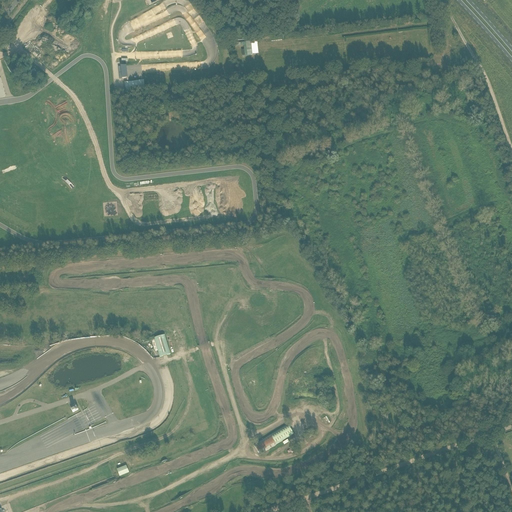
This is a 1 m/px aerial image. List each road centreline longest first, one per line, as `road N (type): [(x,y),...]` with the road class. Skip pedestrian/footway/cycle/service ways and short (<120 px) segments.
road 1 (track): [(0,499),(177,427),(190,386),(180,333),(163,318)]
road 2 (track): [(304,499),(496,431),(511,476)]
road 3 (unknown): [(148,364),(160,392),(149,420),(0,472)]
road 4 (track): [(435,0),(446,70),(479,66),(511,156)]
